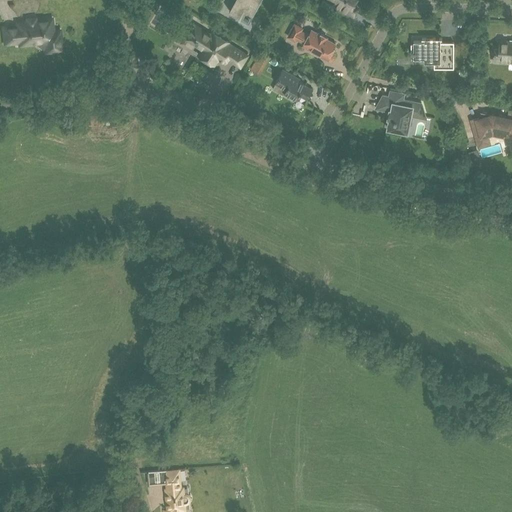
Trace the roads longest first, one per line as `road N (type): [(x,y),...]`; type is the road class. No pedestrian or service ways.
road 1 (residential): [(316,162),(396,11),(511,11)]
road 2 (tertiary): [(511,208),(316,162)]
road 3 (tertiary): [(316,162),(158,99),(137,82)]
road 4 (residential): [(0,110),(137,82)]
